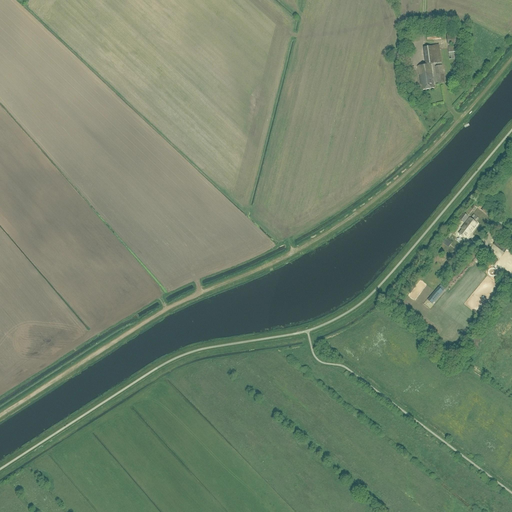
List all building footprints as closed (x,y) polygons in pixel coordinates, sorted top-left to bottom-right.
[(446,32),(448,46),(463,44),(461,30),(446,32)] [(435,88),(430,65),(442,63),(439,45),(424,47),(426,65),(418,66),(423,91),(435,88)] [(448,47),(449,60),(462,59),(461,46),(448,47)] [(446,83),(443,66),(435,67),(438,85),(446,83)] [(419,92),(414,67),(408,68),(412,93),(419,92)] [(459,219),(464,223),(469,218),(463,214),(459,219)] [(469,218),(465,224),(461,229),(463,229),(459,234),(466,239),(477,224),(469,218)] [(446,239),(442,243),(448,248),(452,243),(446,239)] [(429,300),(434,304),(441,295),(437,291),(429,300)]
